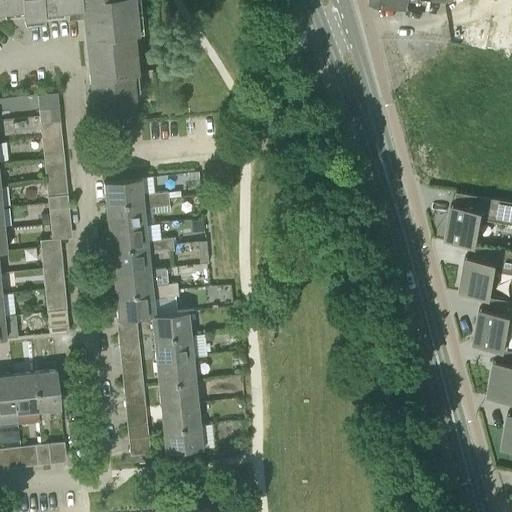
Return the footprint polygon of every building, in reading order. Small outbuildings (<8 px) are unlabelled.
[(87,6),(89,27),(92,54),(94,74),(88,74),(92,114),(118,112),(118,114),(128,113),(128,110),(135,110),(132,81),(131,71),(136,71),(134,50),(129,50),(128,33),(137,32),(136,22),(133,0),(0,0),(0,9),(13,8),(22,7),(23,17),(44,15),(43,10),(50,10),(87,6)] [(511,0),(495,0),(488,48),(511,51),(511,0)] [(50,121),(60,120),(58,107),(48,108),(50,121)] [(40,122),(50,121),(48,108),(39,109),(40,122)] [(54,164),(64,163),(63,150),(53,151),(54,164)] [(44,165),(54,164),(53,151),(43,152),(44,165)] [(148,192),(142,192),(140,177),(103,181),(105,204),(148,200),(148,193),(148,192)] [(157,192),(158,205),(169,204),(167,191),(157,192)] [(471,243),(477,244),(482,218),(511,222),(511,200),(457,191),(455,203),(453,203),(447,238),(471,243)] [(108,226),(145,222),(144,208),(149,207),(149,206),(158,205),(157,192),(148,193),(148,200),(105,204),(108,226)] [(58,207),(68,206),(67,193),(57,194),(58,207)] [(48,208),(58,207),(57,194),(47,195),(48,208)] [(152,245),(152,239),(152,237),(147,238),(145,222),(108,226),(110,250),(152,245)] [(162,238),(163,251),(173,249),(172,237),(162,238)] [(50,251),(60,250),(59,238),(49,239),(50,251)] [(112,272),(150,268),(148,253),(154,253),(154,251),(163,251),(162,238),(152,239),(152,245),(110,250),(112,272)] [(40,252),(50,251),(49,239),(39,240),(40,252)] [(496,270),(511,272),(511,250),(477,244),(471,243),(469,255),(467,255),(460,291),(485,295),(491,296),(496,270)] [(157,291),(157,284),(157,283),(151,283),(150,268),(112,272),(115,295),(157,291)] [(55,294),(65,293),(63,281),(53,282),(55,294)] [(45,295),(55,294),(53,282),(43,283),(45,295)] [(166,283),(168,296),(178,295),(177,282),(166,283)] [(150,315),(155,313),(153,299),(158,298),(158,297),(168,296),(166,283),(157,284),(157,291),(115,295),(117,318),(150,315)] [(510,322),(511,322),(511,299),(491,296),(485,295),(483,308),(481,307),(474,343),(499,347),(506,348),(510,322)] [(153,338),(190,334),(188,310),(155,313),(150,315),(153,338)] [(0,337),(17,336),(15,314),(3,315),(0,315),(0,337)] [(48,333),(68,331),(68,324),(48,326),(48,333)] [(129,347),(139,346),(137,333),(127,334),(129,347)] [(119,348),(129,347),(127,334),(117,335),(119,348)] [(155,360),(193,356),(190,334),(153,338),(155,360)] [(511,399),(511,349),(506,348),(499,347),(497,360),(494,359),(488,395),(511,399)] [(157,383),(195,379),(193,356),(155,360),(157,383)] [(38,410),(60,407),(56,368),(34,370),(38,410)] [(16,412),(38,410),(34,370),(12,373),(16,412)] [(0,413),(16,412),(12,373),(0,373),(0,413)] [(133,392),(143,391),(142,378),(132,379),(133,392)] [(123,393),(133,392),(132,379),(122,380),(123,393)] [(160,405),(197,401),(195,379),(157,383),(160,405)] [(162,428),(200,425),(197,401),(160,405),(162,428)] [(511,404),(511,412),(508,411),(502,447),(511,448),(511,404)] [(138,437),(148,436),(147,423),(137,425),(138,437)] [(128,438),(138,437),(137,425),(127,426),(128,438)] [(200,425),(162,428),(165,452),(202,448),(200,425)] [(36,454),(49,452),(48,442),(35,444),(36,454)] [(37,464),(50,462),(49,452),(36,454),(37,464)]
